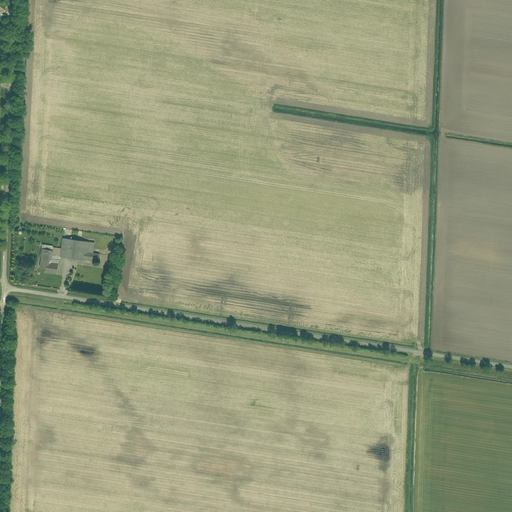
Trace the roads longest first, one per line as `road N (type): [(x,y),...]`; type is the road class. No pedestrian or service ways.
road 1 (unclassified): [(511,368),(4,288)]
road 2 (unclassified): [(4,288),(14,0)]
road 3 (unclassified): [(0,439),(4,288)]
